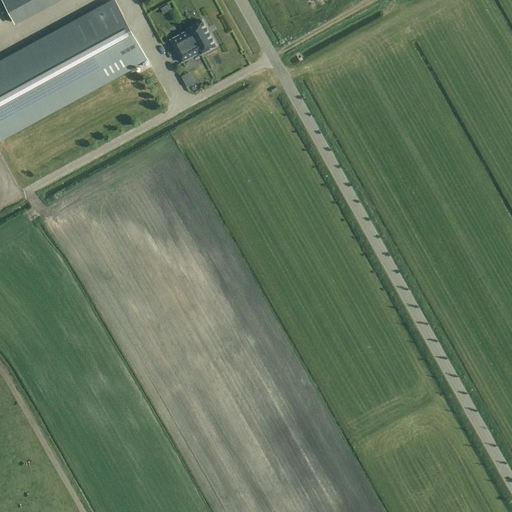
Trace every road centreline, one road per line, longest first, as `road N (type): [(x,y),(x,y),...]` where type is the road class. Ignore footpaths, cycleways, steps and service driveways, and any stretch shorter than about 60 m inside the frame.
road 1 (tertiary): [(511,479),(241,0)]
road 2 (track): [(274,57),(380,0)]
